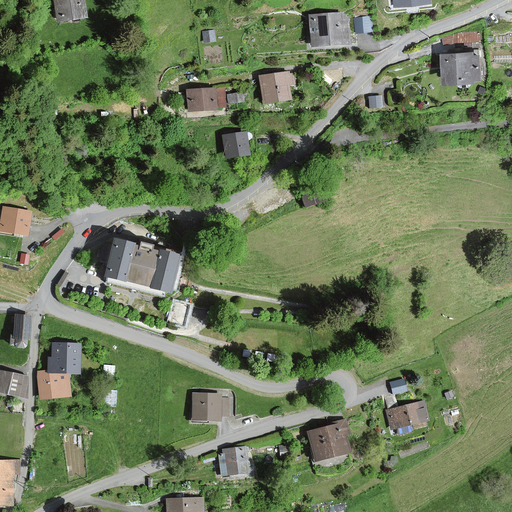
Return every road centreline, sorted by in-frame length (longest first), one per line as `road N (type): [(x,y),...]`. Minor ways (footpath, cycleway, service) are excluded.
road 1 (unclassified): [(43,511),(349,393),(345,380),(330,375),(257,385),(46,300)]
road 2 (unclassified): [(46,300),(64,257),(98,223),(129,210),(211,209),(238,198),(294,156),(384,56),(501,0)]
road 3 (residential): [(11,511),(26,452),(36,316),(46,300)]
road 4 (track): [(288,68),(167,91),(164,102),(178,115),(223,112)]
